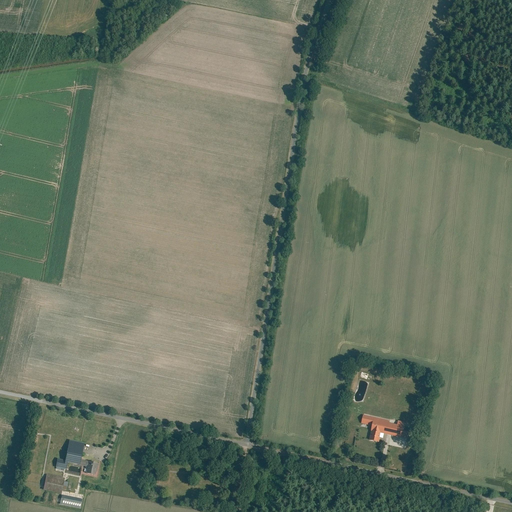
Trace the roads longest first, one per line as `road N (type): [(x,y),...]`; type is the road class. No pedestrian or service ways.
road 1 (unclassified): [(329,0),(302,80),(245,443)]
road 2 (unclassified): [(245,443),(511,502)]
road 3 (unclassified): [(0,392),(245,443)]
